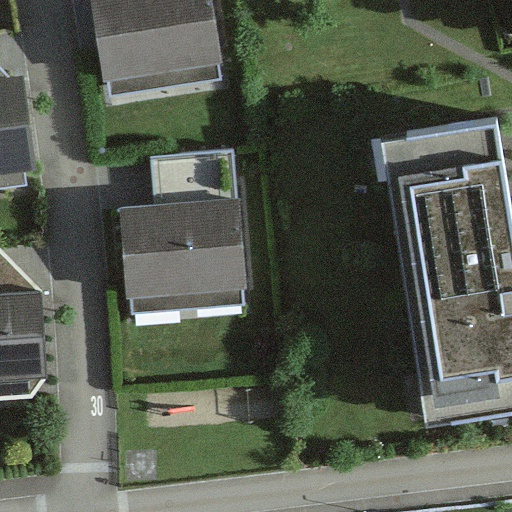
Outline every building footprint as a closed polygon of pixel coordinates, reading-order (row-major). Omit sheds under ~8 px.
[(89,0),(104,94),(223,75),(210,0),(89,0)] [(12,53),(0,55),(0,154),(27,150),(12,53)] [(511,175),(498,90),(381,109),(425,387),(511,373),(511,175)] [(159,218),(118,222),(126,318),(248,308),(236,158),(155,165),(159,218)] [(0,263),(0,404),(45,402),(38,291),(0,263)]
